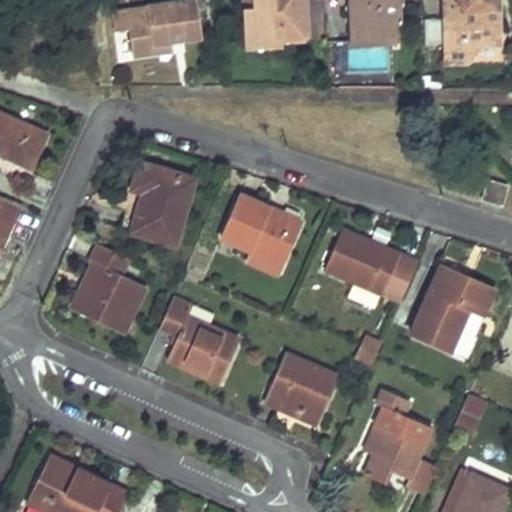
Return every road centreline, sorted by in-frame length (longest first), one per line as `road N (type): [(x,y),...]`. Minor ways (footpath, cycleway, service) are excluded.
road 1 (residential): [(7,337),(103,109),(511,233)]
road 2 (residential): [(276,511),(298,460),(7,337)]
road 3 (residential): [(7,337),(30,391),(271,511)]
